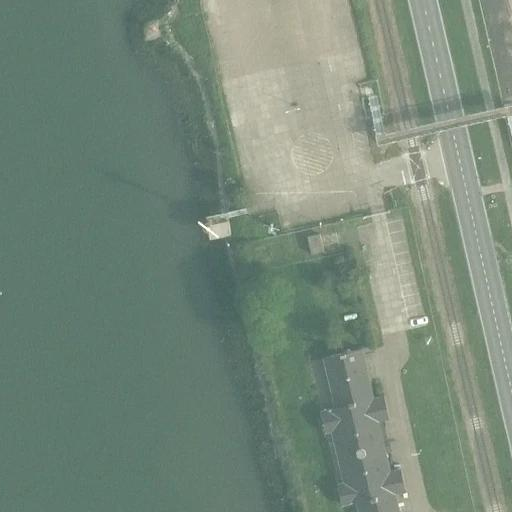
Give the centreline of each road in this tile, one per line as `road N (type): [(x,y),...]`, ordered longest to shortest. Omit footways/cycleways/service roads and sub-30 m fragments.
road 1 (unclassified): [(511,394),(421,0)]
road 2 (unknown): [(394,173),(382,199),(419,511)]
